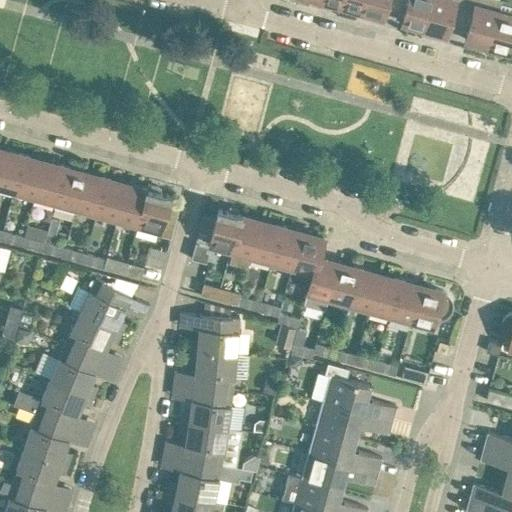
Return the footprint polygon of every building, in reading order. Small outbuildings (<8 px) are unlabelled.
[(340,0),(339,3),(360,9),(362,0),(340,0)] [(384,5),(394,8),(396,0),(362,0),(360,9),(381,15),(384,5)] [(396,0),(394,8),(404,11),(402,21),(407,22),(406,25),(416,28),(417,25),(423,27),(430,0),(396,0)] [(447,23),(457,26),(464,0),(430,0),(423,27),(444,32),(447,23)] [(464,0),(457,26),(467,29),(465,38),(486,44),(496,9),(498,0),(464,0)] [(486,44),(508,50),(510,51),(511,50),(511,13),(496,9),(486,44)] [(3,148),(0,158),(0,184),(14,188),(23,153),(3,148)] [(44,159),(23,153),(14,188),(35,194),(44,159)] [(35,194),(55,199),(65,164),(44,159),(35,194)] [(75,209),(76,205),(85,170),(79,168),(80,166),(70,163),(69,166),(65,164),(55,199),(54,203),(75,209)] [(106,176),(85,170),(76,205),(96,211),(106,176)] [(126,181),(106,176),(96,211),(117,216),(126,181)] [(136,222),(146,187),(126,181),(117,216),(136,222)] [(157,231),(171,235),(179,205),(166,202),(168,193),(159,190),(160,186),(148,183),(149,183),(147,182),(146,187),(136,222),(158,228),(157,231)] [(216,215),(203,212),(197,234),(209,238),(208,242),(230,248),(239,213),(236,212),(238,207),(229,205),(228,209),(218,207),(216,215)] [(260,218),(239,213),(230,248),(251,253),(260,218)] [(251,253),(271,259),(281,224),(260,218),(251,253)] [(301,230),(281,224),(271,259),(292,265),(301,230)] [(0,238),(21,244),(23,235),(2,230),(0,238)] [(292,265),(312,270),(317,255),(322,236),(301,230),(292,265)] [(46,233),(43,241),(51,243),(53,235),(46,233)] [(43,241),(23,235),(21,244),(41,249),(43,241)] [(41,249),(62,255),(64,246),(51,243),(43,241),(41,249)] [(84,252),(64,246),(62,255),(82,261),(84,252)] [(105,258),(84,252),(82,261),(103,266),(105,258)] [(103,266),(119,271),(122,259),(106,255),(105,258),(103,266)] [(337,260),(317,255),(312,270),(306,289),(328,295),(337,260)] [(143,265),(122,259),(119,271),(140,277),(143,265)] [(328,295),(348,301),(358,266),(337,260),(328,295)] [(348,301),(369,307),(378,272),(358,266),(348,301)] [(399,277),(378,272),(369,307),(389,312),(399,277)] [(68,304),(79,309),(121,330),(125,322),(118,319),(125,305),(131,294),(96,276),(88,290),(77,284),(68,304)] [(389,312),(410,318),(419,283),(399,277),(389,312)] [(203,281),(200,293),(220,299),(224,287),(203,281)] [(433,317),(435,317),(437,318),(439,318),(441,317),(443,317),(444,316),(446,315),(448,314),(449,312),(450,311),(451,309),(452,307),(452,305),(452,303),(452,301),(452,299),(451,297),(450,295),(448,293),(447,292),(446,291),(445,290),(444,290),(442,289),(419,283),(410,318),(431,324),(433,317)] [(240,291),(224,287),(220,299),(237,303),(239,294),(240,291)] [(239,294),(237,303),(257,309),(259,300),(239,294)] [(280,306),(259,300),(257,309),(278,314),(279,311),(280,306)] [(79,309),(64,343),(100,359),(105,348),(111,334),(118,337),(121,330),(79,309)] [(511,310),(510,311),(509,312),(507,313),(506,314),(504,316),(503,317),(503,319),(502,321),(502,323),(502,325),(502,327),(502,329),(503,331),(504,332),(505,334),(506,335),(508,336),(509,337),(511,338),(511,344),(511,346),(511,345),(511,310)] [(279,311),(278,314),(276,320),(297,326),(299,317),(279,311)] [(190,340),(189,348),(235,353),(239,315),(199,313),(197,341),(190,340)] [(279,323),(274,343),(289,347),(295,327),(279,323)] [(18,325),(14,338),(24,341),(28,338),(31,329),(18,325)] [(438,339),(435,350),(446,353),(449,343),(438,339)] [(503,342),(490,339),(487,350),(500,353),(503,342)] [(292,342),(290,351),(311,356),(312,351),(313,348),(292,342)] [(333,356),(335,348),(315,342),(313,348),(312,351),(333,356)] [(49,377),(92,395),(96,387),(89,384),(95,370),(100,359),(64,343),(49,377)] [(232,389),(235,353),(189,348),(188,357),(195,357),(192,385),(232,389)] [(356,354),(335,348),(333,356),(353,362),(356,354)] [(303,355),(290,352),(287,364),(295,366),(301,362),(303,355)] [(353,362),(374,368),(376,359),(356,354),(353,362)] [(374,368),(394,373),(397,365),(376,359),(374,368)] [(346,377),(349,367),(327,361),(324,372),(329,374),(322,399),(392,418),(396,405),(371,398),(370,402),(365,400),(370,384),(346,377)] [(425,382),(428,370),(404,364),(401,375),(425,382)] [(36,411),(73,425),(83,400),(89,402),(92,395),(49,377),(42,395),(18,387),(12,403),(36,411)] [(182,411),(180,419),(227,426),(230,403),(232,389),(192,385),(191,397),(189,412),(182,411)] [(511,393),(490,387),(487,399),(511,405),(511,393)] [(392,418),(322,399),(315,424),(355,436),(360,420),(365,421),(364,425),(388,432),(392,418)] [(24,446),(67,461),(70,454),(63,451),(68,437),(73,425),(36,411),(24,446)] [(221,462),(227,426),(180,419),(179,427),(186,428),(184,443),(182,455),(221,462)] [(351,451),(355,436),(315,424),(308,450),(378,469),(382,456),(357,449),(356,452),(351,451)] [(511,436),(488,430),(485,444),(511,451),(511,440),(511,441),(511,439),(511,436)] [(511,451),(485,444),(481,457),(505,464),(506,460),(511,462),(507,477),(511,478),(511,451)] [(24,446),(12,482),(49,493),(53,481),(58,467),(65,469),(67,461),(24,446)] [(374,483),(378,469),(308,450),(301,475),(341,486),(346,471),(351,472),(350,476),(374,483)] [(240,466),(252,468),(255,469),(259,453),(254,452),(242,459),(240,466)] [(252,468),(240,466),(221,462),(182,455),(180,468),(176,482),(169,481),(168,489),(213,499),(218,477),(238,482),(239,476),(250,479),(252,468)] [(294,501),(335,511),(366,511),(368,507),(343,500),(342,503),(337,502),(341,486),(301,475),(288,472),(281,497),(294,501)] [(470,495),(479,497),(511,506),(511,478),(507,477),(503,493),(498,491),(499,488),(474,481),(470,495)] [(7,494),(2,511),(43,511),(46,505),(49,493),(12,482),(7,494)] [(210,511),(213,499),(168,489),(166,497),(173,499),(170,511),(210,511)] [(511,511),(511,506),(479,497),(470,495),(467,508),(481,511),(491,511),(492,511),(495,511),(511,511)] [(335,511),(294,501),(290,511),(335,511)]
